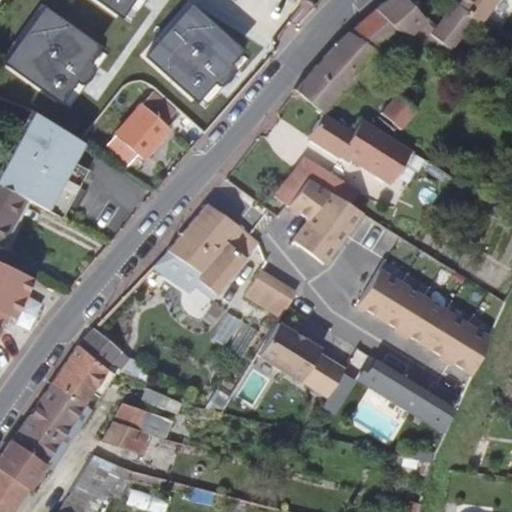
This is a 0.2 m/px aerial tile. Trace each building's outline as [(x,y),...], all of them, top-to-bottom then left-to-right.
[(99,0),(119,14),(128,0),(99,0)] [(406,0),(385,0),(375,9),(396,30),(426,40),(448,55),(475,20),(456,5),(453,3),(433,29),(406,0)] [(459,0),(456,5),(475,20),(481,25),(498,0),(459,0)] [(146,55),(195,98),(212,79),(214,81),(217,79),(214,77),(224,66),(226,68),(228,66),(226,64),(238,50),(190,6),(146,55)] [(5,61),(58,99),(73,78),(75,80),(77,77),(75,76),(83,64),(85,66),(87,64),(85,62),(96,46),(43,8),(5,61)] [(295,89),(297,91),(324,114),(396,30),(375,9),(350,30),(295,89)] [(176,112),(154,92),(143,103),(106,146),(128,166),(136,157),(141,161),(171,128),(166,123),(176,112)] [(416,112),(396,94),(380,112),(401,129),(416,112)] [(80,143),(34,113),(23,134),(70,160),(80,143)] [(354,132),(324,114),(308,138),(340,157),(342,155),(391,185),(412,150),(362,120),(354,132)] [(0,177),(0,185),(25,199),(63,220),(90,171),(70,160),(23,134),(0,177)] [(330,193),(351,206),(360,193),(304,159),(283,186),(295,195),(308,179),(330,193)] [(308,179),(295,195),(287,206),(309,220),(318,208),(330,193),(308,179)] [(0,185),(0,245),(25,199),(0,185)] [(287,206),(295,195),(283,186),(275,197),(287,206)] [(479,215),(487,203),(462,188),(455,199),(479,215)] [(330,193),(318,208),(348,230),(361,213),(351,206),(330,193)] [(212,197),(207,204),(238,225),(243,219),(212,197)] [(189,293),(200,281),(217,295),(253,252),(231,234),(238,225),(207,204),(167,251),(152,268),(189,293)] [(348,230),(318,208),(309,220),(305,225),(336,247),(348,230)] [(305,225),(294,241),(324,264),(336,247),(305,225)] [(33,279),(0,263),(0,283),(24,295),(33,279)] [(358,305),(380,318),(402,285),(379,270),(358,305)] [(296,294),(259,272),(246,294),(282,316),(296,294)] [(0,331),(7,316),(14,319),(24,295),(0,283),(0,331)] [(402,285),(380,318),(403,332),(424,298),(402,285)] [(446,312),(424,298),(403,332),(425,346),(446,312)] [(468,325),(446,312),(425,346),(447,359),(468,325)] [(320,349),(277,323),(257,356),(299,382),(320,349)] [(490,339),(468,325),(447,359),(451,362),(473,376),(490,339)] [(93,328),(78,345),(110,370),(123,354),(93,328)] [(73,352),(52,383),(85,406),(94,394),(110,370),(78,345),(73,352)] [(448,431),(457,410),(431,394),(406,378),(384,365),(379,362),(367,381),(448,431)] [(110,370),(94,394),(100,398),(116,373),(110,370)] [(52,383),(11,442),(45,466),(66,434),(85,406),(52,383)] [(122,404),(112,421),(150,435),(159,438),(165,419),(122,404)] [(66,434),(45,466),(53,470),(93,412),(85,406),(66,434)] [(159,438),(165,440),(172,421),(165,419),(159,438)] [(112,421),(100,441),(143,457),(150,435),(112,421)] [(11,442),(0,458),(0,469),(29,489),(45,466),(11,442)] [(92,454),(74,485),(94,495),(117,506),(130,472),(92,454)] [(0,469),(0,511),(13,511),(29,489),(0,469)] [(74,485),(58,511),(85,511),(94,495),(74,485)]
